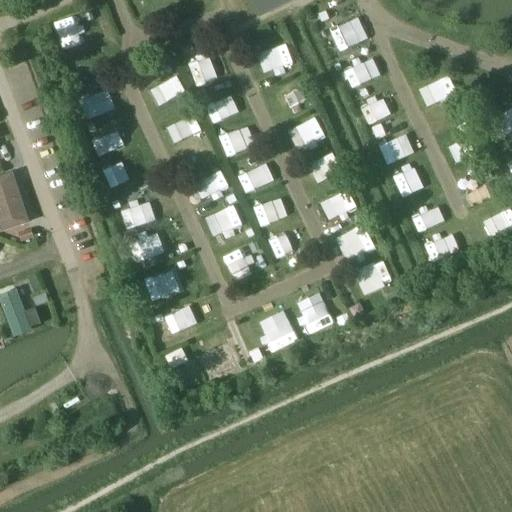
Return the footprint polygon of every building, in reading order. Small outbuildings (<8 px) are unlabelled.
[(318,16),(327,40),(359,29),(350,4),(318,16)] [(56,23),(64,55),(84,49),(75,18),(56,23)] [(72,67),(86,61),(81,50),(67,56),(72,67)] [(228,75),(220,55),(210,59),(207,53),(186,63),(197,88),(228,75)] [(372,61),(342,71),(348,89),(378,79),(372,61)] [(448,74),(419,87),(429,111),(459,98),(448,74)] [(304,79),(276,92),(284,109),(312,97),(304,79)] [(393,91),(359,101),(367,125),(400,114),(393,91)] [(115,113),(106,93),(88,101),(97,121),(115,113)] [(206,109),(214,125),(241,112),(232,96),(206,109)] [(406,126),(375,133),(380,154),(411,146),(406,126)] [(454,139),(462,158),(483,150),(476,130),(454,139)] [(100,155),(126,147),(121,131),(94,139),(100,155)] [(316,170),(325,185),(343,175),(334,160),(316,170)] [(240,174),(248,194),(278,182),(270,162),(240,174)] [(110,190),(145,186),(142,166),(108,170),(110,190)] [(0,177),(0,213),(6,234),(35,225),(19,172),(0,177)] [(476,195),(497,188),(492,173),(471,180),(476,195)] [(350,190),(330,198),(337,213),(356,204),(350,190)] [(152,201),(134,206),(120,210),(126,230),(157,221),(152,201)] [(408,213),(419,234),(441,223),(430,202),(408,213)] [(494,250),(511,242),(511,224),(509,217),(484,227),(494,250)] [(343,236),(353,258),(378,246),(367,224),(343,236)] [(129,242),(137,260),(165,248),(156,230),(129,242)] [(461,232),(435,244),(449,274),(474,262),(461,232)] [(259,244),(226,255),(233,276),(267,265),(259,244)] [(385,258),(353,271),(364,296),(395,283),(385,258)] [(171,268),(143,280),(151,300),(179,289),(171,268)] [(3,295),(18,338),(37,331),(22,289),(3,295)] [(329,304),(306,315),(315,334),(338,324),(329,304)] [(193,311),(157,320),(163,343),(199,334),(193,311)] [(293,320),(265,330),(273,352),(301,342),(293,320)] [(200,355),(211,383),(243,371),(232,343),(200,355)] [(166,355),(172,369),(190,361),(184,347),(166,355)]
